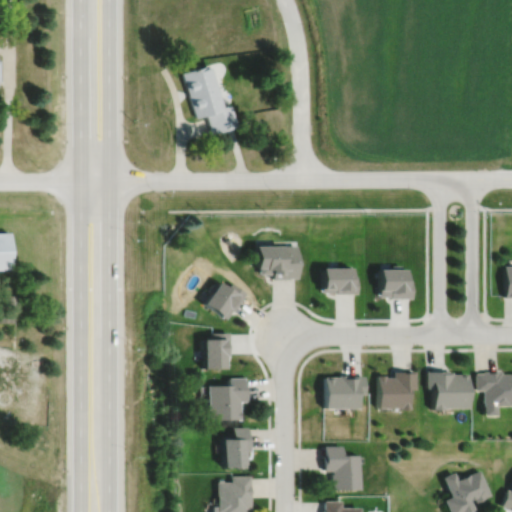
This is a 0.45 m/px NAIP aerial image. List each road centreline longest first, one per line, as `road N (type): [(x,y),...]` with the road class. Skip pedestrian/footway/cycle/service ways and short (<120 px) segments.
road 1 (tertiary): [(80,180),(511,177)]
road 2 (trunk): [(107,511),(108,179)]
road 3 (trunk): [(80,180),(79,511)]
road 4 (residential): [(281,333),(511,332)]
road 5 (trunk): [(80,0),(80,180)]
road 6 (residential): [(301,178),(299,53),(285,0)]
road 7 (trunk): [(108,179),(107,0)]
road 8 (residential): [(283,511),(281,333)]
road 9 (residential): [(438,178),(438,334)]
road 10 (residential): [(472,333),(470,178)]
